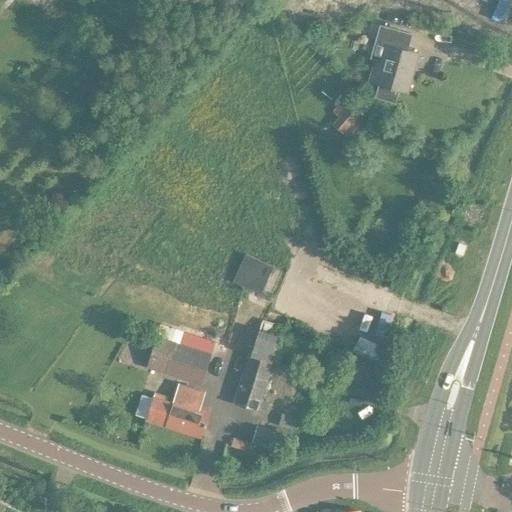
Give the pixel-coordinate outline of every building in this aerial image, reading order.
[(373,0),(383,9),(391,0),(373,0)] [(375,59),(374,64),(369,81),(379,84),(375,97),(394,102),(397,89),(406,92),(417,53),(406,50),(410,34),(380,26),(371,57),(375,59)] [(346,97),(332,112),(339,118),(333,125),(344,134),(363,112),(346,97)] [(247,253),(235,280),(263,292),(274,265),(247,253)] [(239,392),(237,400),(256,406),(281,327),(261,321),(242,382),(239,392)] [(214,343),(181,332),(178,343),(176,343),(157,337),(147,367),(166,373),(200,384),(210,354),(214,343)] [(141,395),(134,415),(200,436),(208,411),(199,408),(204,392),(178,384),(176,391),(172,405),(141,395)] [(283,414),(280,426),(291,429),(295,417),(283,414)] [(256,425),(251,443),(281,452),(286,435),(256,425)] [(232,437),(229,446),(245,450),(247,442),(232,437)]
